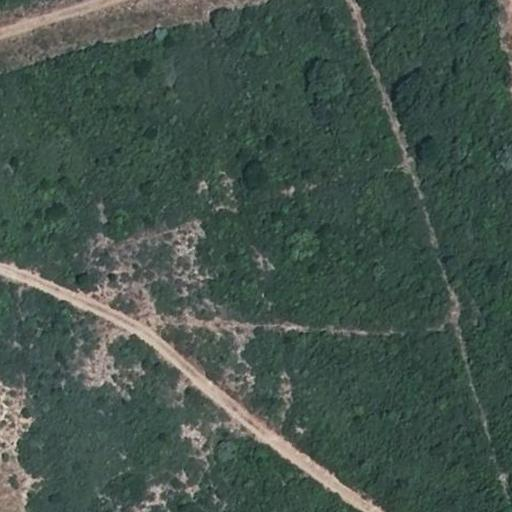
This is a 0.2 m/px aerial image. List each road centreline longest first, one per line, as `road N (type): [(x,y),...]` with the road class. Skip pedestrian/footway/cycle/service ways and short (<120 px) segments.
road 1 (track): [(511,3),(147,0),(0,45)]
road 2 (track): [(0,265),(130,322),(377,511)]
